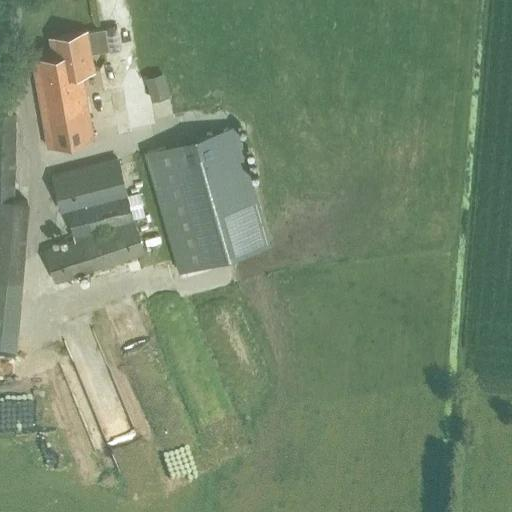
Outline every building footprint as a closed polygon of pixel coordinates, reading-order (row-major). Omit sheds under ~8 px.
[(79,72),(91,70),(84,31),(55,36),(58,55),(31,60),(48,147),(93,139),(79,72)] [(175,93),(174,68),(157,69),(158,93),(175,93)] [(0,301),(2,280),(22,283),(29,200),(13,199),(15,113),(0,112),(0,301)] [(270,245),(236,126),(173,143),(207,262),(270,245)] [(116,158),(52,175),(61,211),(86,204),(92,229),(132,219),(116,158)] [(145,252),(134,220),(45,250),(56,281),(145,252)] [(151,248),(156,257),(172,249),(166,239),(151,248)] [(187,342),(178,344),(190,388),(220,380),(208,334),(186,339),(187,342)] [(180,411),(161,417),(172,449),(190,443),(180,411)]
